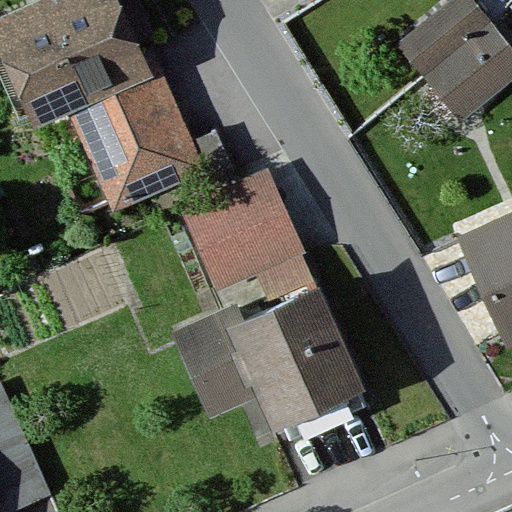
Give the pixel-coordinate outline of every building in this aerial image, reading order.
[(132,0),(53,0),(0,22),(0,52),(30,124),(71,107),(112,206),(204,167),(132,0)] [(471,0),(458,0),(402,46),(426,75),(491,23),(471,0)] [(511,78),(511,49),(491,23),(426,75),(462,119),(511,78)] [(271,175),(184,211),(226,306),(311,271),(271,175)] [(511,216),(460,240),(507,345),(511,343),(511,216)] [(226,306),(176,327),(213,415),(249,400),(263,433),(362,392),(311,271),(226,306)] [(0,511),(9,511),(50,494),(1,384),(0,384),(0,511)]
